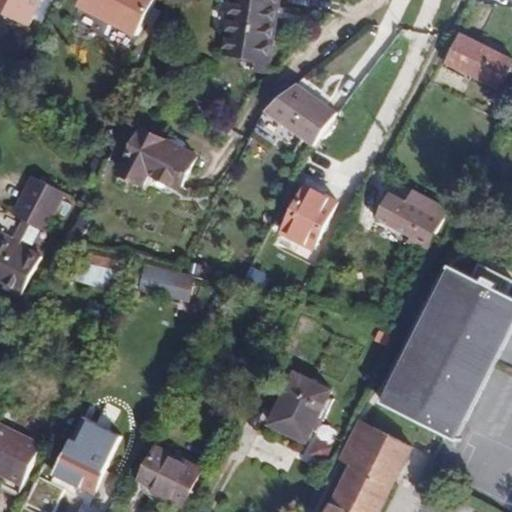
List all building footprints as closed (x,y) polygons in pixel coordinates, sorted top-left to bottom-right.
[(0,0),(0,10),(28,24),(40,0),(0,0)] [(139,35),(157,0),(83,0),(81,5),(139,35)] [(235,0),(227,54),(257,58),(268,60),(270,61),(280,0),(235,0)] [(501,90),(511,67),(511,58),(463,34),(448,63),(501,90)] [(268,60),(257,58),(254,72),(265,74),(268,60)] [(339,113),(299,84),(266,110),(314,146),(339,113)] [(181,189),(198,157),(145,129),(122,172),(144,184),(151,173),(181,189)] [(23,219),(43,180),(36,177),(16,215),(23,219)] [(68,193),(43,180),(23,219),(24,220),(31,224),(48,232),(68,193)] [(315,249),(340,202),(309,185),(284,232),(315,249)] [(429,251),(451,210),(415,190),(409,202),(390,192),(377,217),(412,236),(410,241),(429,251)] [(90,219),(82,215),(75,229),(83,233),(90,219)] [(20,245),(31,224),(24,220),(13,242),(20,245)] [(42,257),(20,245),(13,242),(0,234),(0,284),(21,296),(42,257)] [(70,271),(79,275),(84,262),(87,255),(79,251),(70,271)] [(115,269),(120,258),(90,252),(87,262),(84,262),(79,275),(77,278),(109,286),(122,292),(129,274),(115,269)] [(195,291),(199,276),(183,273),(147,265),(140,278),(153,282),(195,291)] [(385,403),(457,440),(511,333),(511,295),(454,267),(385,403)] [(334,390),(297,372),(279,409),(272,423),(308,441),(334,390)] [(381,511),(414,447),(362,421),(342,459),(353,464),(328,511),(381,511)] [(0,473),(24,486),(44,444),(0,422),(0,473)] [(91,502),(113,460),(100,453),(74,440),(52,482),(91,502)] [(184,506),(203,470),(159,447),(142,479),(157,487),(155,491),(184,506)] [(316,498),(327,474),(304,463),(292,486),(316,498)]
